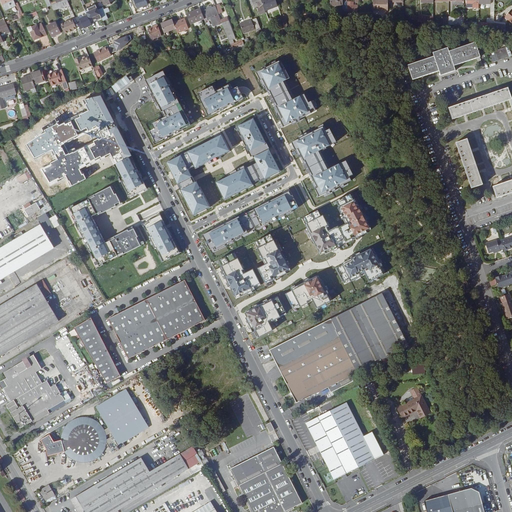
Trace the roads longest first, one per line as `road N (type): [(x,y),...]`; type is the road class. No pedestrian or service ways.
road 1 (residential): [(186,232),(293,177),(259,107),(147,158)]
road 2 (unclassified): [(186,232),(326,511)]
road 3 (residential): [(461,217),(418,95),(509,64)]
road 4 (unknown): [(0,370),(48,340),(82,388),(63,409),(0,439)]
road 5 (residential): [(0,71),(191,0)]
road 6 (unclassified): [(352,511),(485,445)]
